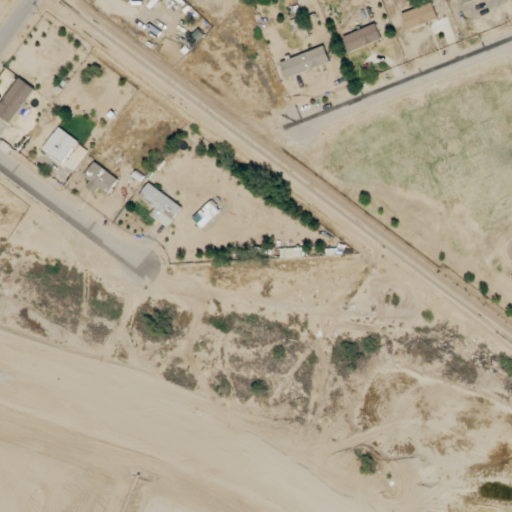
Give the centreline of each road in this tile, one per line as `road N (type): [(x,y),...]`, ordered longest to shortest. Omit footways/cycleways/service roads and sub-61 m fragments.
road 1 (residential): [(511,43),(302,126)]
road 2 (residential): [(0,158),(140,267)]
